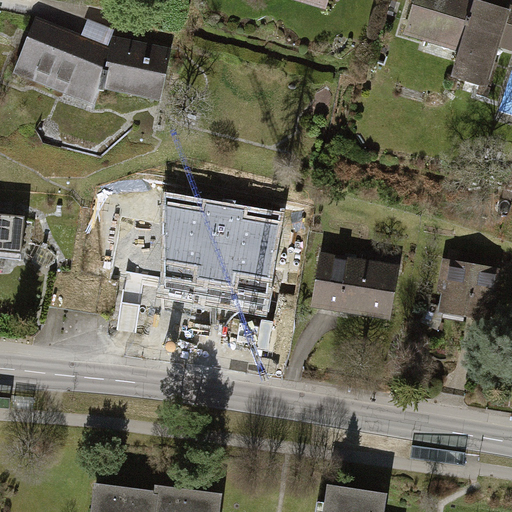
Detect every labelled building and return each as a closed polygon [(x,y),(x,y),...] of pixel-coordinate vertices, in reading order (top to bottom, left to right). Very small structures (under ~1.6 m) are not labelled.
[(292,0),(323,11),(326,0),(292,0)] [(511,9),(485,0),(415,0),(404,38),(457,58),(452,73),(488,86),(494,68),(511,74),(511,9)] [(109,50),(35,21),(14,78),(94,112),(100,93),(162,105),(167,52),(112,41),(109,50)] [(217,212),(167,203),(167,286),(272,306),(277,275),(270,274),(279,224),(241,217),(242,211),(218,207),(217,212)] [(0,258),(23,261),(27,219),(0,216),(0,258)] [(399,268),(322,254),(312,312),(392,325),(399,268)] [(503,270),(443,261),(438,296),(442,297),(440,315),(495,326),(503,270)] [(221,511),(223,501),(95,484),(91,511),(221,511)] [(388,511),(391,497),(328,487),(323,511),(388,511)]
